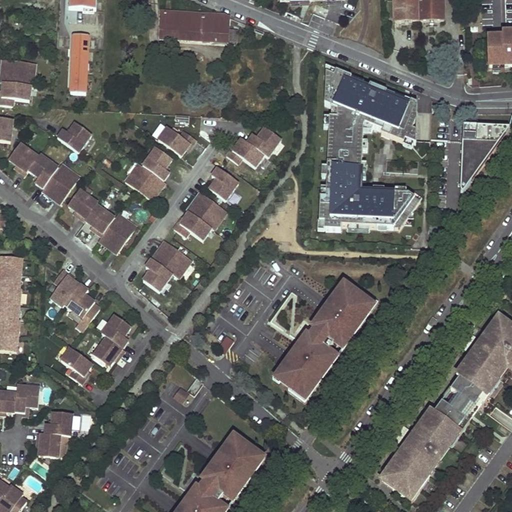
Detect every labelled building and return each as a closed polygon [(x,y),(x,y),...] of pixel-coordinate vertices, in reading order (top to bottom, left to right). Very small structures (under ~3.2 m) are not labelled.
[(69,0),(69,10),(95,12),(96,0),(69,0)] [(394,0),(395,22),(419,22),(418,0),(394,0)] [(418,0),(419,22),(444,21),(443,0),(418,0)] [(238,31),(230,30),(231,19),(224,17),(162,13),(161,41),(237,45),(238,31)] [(97,32),(98,20),(90,20),(89,32),(97,32)] [(506,36),(490,36),(490,70),(506,70),(511,69),(511,41),(506,42),(506,36)] [(73,37),(70,95),(86,96),(89,38),(73,37)] [(34,89),(35,89),(37,67),(4,64),(4,71),(6,72),(5,86),(5,87),(6,87),(34,89)] [(364,85),(327,70),(325,107),(332,110),(332,120),(325,120),(324,130),(330,130),(328,170),(322,169),(322,179),(327,180),(327,191),(321,191),(319,233),(342,234),(342,229),(348,229),(348,234),(370,235),(370,230),(401,232),(409,220),(413,221),(414,214),(420,205),(408,201),(369,199),(369,194),(360,193),(360,186),(365,186),(366,170),(361,170),(362,157),(367,158),(367,148),(362,148),(363,137),(371,137),(373,134),(382,138),(380,141),(392,145),(394,142),(404,146),(404,147),(413,151),(415,146),(417,147),(418,107),(371,88),(369,92),(363,89),(364,85)] [(32,105),(34,89),(6,87),(4,102),(2,102),(1,109),(15,110),(16,104),(32,105)] [(0,144),(13,146),(16,123),(2,121),(0,121),(0,144)] [(63,131),(58,140),(80,155),(92,137),(76,125),(69,135),(63,131)] [(477,129),(462,128),(460,192),(461,194),(462,195),(509,130),(483,129),(483,132),(476,132),(477,129)] [(170,131),(161,144),(184,160),(189,154),(193,148),(195,150),(199,143),(187,135),(183,140),(170,131)] [(267,158),(271,161),(284,142),(268,131),(264,136),(261,141),(257,138),(256,138),(250,146),(267,158)] [(259,171),(267,158),(250,146),(244,142),(240,149),(236,155),(234,153),(229,160),(241,168),(245,162),(259,171)] [(41,160),(23,147),(12,163),(18,167),(30,176),(32,173),(41,160)] [(175,163),(159,152),(146,170),(166,185),(172,177),(170,175),(167,173),(171,169),(175,163)] [(46,191),(61,170),(43,157),(41,160),(32,173),(37,177),(41,180),(39,184),(38,185),(46,191)] [(83,180),(64,166),(61,170),(46,191),(58,200),(57,202),(63,206),(83,180)] [(30,176),(18,167),(16,170),(28,179),(30,176)] [(146,170),(141,167),(128,185),(155,205),(159,198),(157,197),(166,185),(146,170)] [(212,193),(228,204),(241,186),(221,171),(215,179),(217,181),(219,183),(216,188),(212,193)] [(166,185),(157,197),(159,198),(168,186),(166,185)] [(250,190),(245,197),(251,202),(256,195),(250,190)] [(46,191),(45,193),(57,202),(58,200),(46,191)] [(101,206),(83,192),(71,208),(78,213),(89,222),(100,207),(101,206)] [(215,231),(217,233),(230,214),(203,195),(198,201),(200,203),(192,215),(215,231)] [(192,215),(200,203),(198,201),(190,214),(192,215)] [(118,221),(100,207),(89,222),(88,223),(95,228),(107,237),(118,221)] [(89,222),(78,213),(75,216),(87,225),(88,223),(89,222)] [(205,244),(215,231),(192,215),(187,222),(183,228),(181,226),(176,232),(188,241),(192,235),(205,244)] [(140,230),(121,216),(118,221),(107,237),(105,240),(103,241),(116,250),(114,252),(121,257),(140,230)] [(14,230),(8,225),(12,220),(2,219),(1,228),(8,229),(12,232),(14,230)] [(18,225),(12,220),(8,225),(14,230),(18,225)] [(107,237),(95,228),(93,231),(105,240),(107,237)] [(116,250),(103,241),(102,243),(114,252),(116,250)] [(176,277),(182,282),(195,264),(168,244),(164,251),(166,252),(157,264),(176,277)] [(157,264),(166,252),(164,251),(155,263),(157,264)] [(0,266),(0,274),(24,277),(25,262),(4,259),(4,261),(3,267),(0,266)] [(147,285),(162,296),(176,277),(157,264),(155,263),(149,271),(152,273),(154,275),(151,279),(147,285)] [(54,302),(66,311),(70,306),(83,288),(76,283),(71,279),(72,277),(66,273),(57,285),(63,289),(54,302)] [(0,274),(0,283),(2,283),(1,289),(1,291),(3,291),(22,293),(24,277),(0,274)] [(303,337),(274,377),(292,391),(305,400),(334,360),(332,359),(340,347),(343,349),(372,309),(340,286),(311,326),(318,331),(309,342),(303,337)] [(99,299),(83,287),(83,288),(70,306),(90,321),(96,312),(92,309),(95,304),(99,299)] [(0,297),(0,306),(22,308),(24,293),(22,293),(3,291),(3,293),(2,298),(0,297)] [(292,391),(290,394),(306,406),(380,305),(370,297),(367,301),(361,297),(359,300),(372,309),(343,349),(340,347),(332,359),(334,360),(305,400),(292,391)] [(21,324),(22,308),(0,306),(0,314),(0,315),(0,319),(0,321),(1,322),(21,324)] [(134,330),(119,318),(105,336),(110,340),(125,351),(131,343),(129,341),(127,340),(130,335),(134,330)] [(0,337),(21,339),(22,324),(21,324),(1,322),(1,324),(1,329),(0,328),(0,337)] [(495,323),(490,330),(492,332),(494,334),(501,324),(499,323),(497,324),(495,323)] [(451,394),(458,399),(474,411),(493,385),(495,387),(498,383),(509,369),(511,371),(511,335),(510,335),(511,332),(501,324),(494,334),(492,332),(464,371),(466,372),(459,382),(451,394)] [(228,353),(235,340),(227,335),(219,348),(228,353)] [(21,339),(0,337),(0,353),(19,355),(21,339)] [(470,337),(461,349),(466,353),(475,341),(470,337)] [(125,351),(110,340),(96,358),(112,370),(117,363),(125,351)] [(81,366),(86,359),(75,351),(63,343),(54,355),(67,365),(62,370),(74,379),(79,373),(77,372),(81,366)] [(128,353),(125,351),(117,363),(119,365),(128,353)] [(353,359),(347,367),(350,370),(357,361),(353,359)] [(459,382),(466,372),(464,371),(461,369),(456,377),(458,378),(457,380),(459,382)] [(458,399),(449,412),(465,423),(450,444),(452,446),(450,448),(453,450),(470,426),(478,414),(500,384),(498,383),(495,387),(493,385),(474,411),(458,399)] [(39,410),(41,391),(19,389),(18,396),(16,414),(26,415),(27,412),(27,409),(33,410),(39,410)] [(190,397),(182,391),(176,399),(184,405),(190,397)] [(18,396),(0,394),(0,413),(8,415),(16,415),(16,414),(18,396)] [(465,423),(449,412),(442,406),(434,416),(427,425),(425,424),(417,434),(419,436),(413,443),(412,442),(395,464),(398,466),(393,473),(390,471),(382,484),(393,492),(392,493),(406,503),(422,482),(424,484),(426,482),(436,468),(433,466),(437,460),(440,462),(450,448),(452,446),(450,444),(465,423)] [(43,428),(40,463),(61,464),(63,441),(73,442),(74,433),(81,433),(80,443),(88,444),(90,414),(81,414),(81,418),(52,416),(51,429),(43,428)] [(426,417),(423,422),(425,424),(427,425),(434,416),(432,414),(430,416),(428,415),(426,417)] [(408,433),(403,429),(394,442),(399,445),(408,433)] [(192,489),(175,511),(223,511),(222,511),(230,500),(232,501),(261,461),(248,452),(229,438),(200,478),(207,483),(199,494),(192,489)] [(229,511),(267,461),(250,449),(248,452),(261,461),(232,501),(230,500),(222,511),(223,511),(229,511)] [(393,463),(388,470),(390,471),(393,473),(398,466),(395,464),(393,463)] [(422,482),(406,503),(411,506),(428,483),(426,482),(424,484),(422,482)] [(0,504),(10,491),(0,483),(0,504)] [(25,497),(12,488),(10,491),(0,504),(0,511),(17,511),(15,511),(25,497)]
